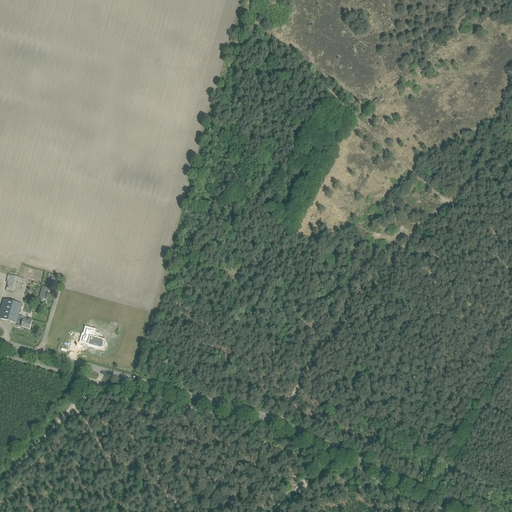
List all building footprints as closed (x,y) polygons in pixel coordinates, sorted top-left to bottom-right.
[(29,280),(8,274),(4,289),(6,289),(5,291),(13,292),(16,282),(21,284),(22,283),(24,283),(25,283),(28,284),(29,280)] [(40,300),(44,301),(44,299),(46,300),(47,296),(49,297),(50,291),(48,291),(49,289),(42,287),(39,298),(40,298),(40,300)] [(0,318),(16,323),(18,316),(21,304),(3,299),(0,311),(0,318)] [(27,321),(24,320),(24,318),(18,316),(16,323),(22,325),(21,327),(30,329),(32,321),(27,319),(27,321)] [(81,342),(89,344),(89,345),(101,349),(103,343),(95,341),(97,336),(92,335),(93,332),(86,330),(84,337),(83,337),(81,342)]
